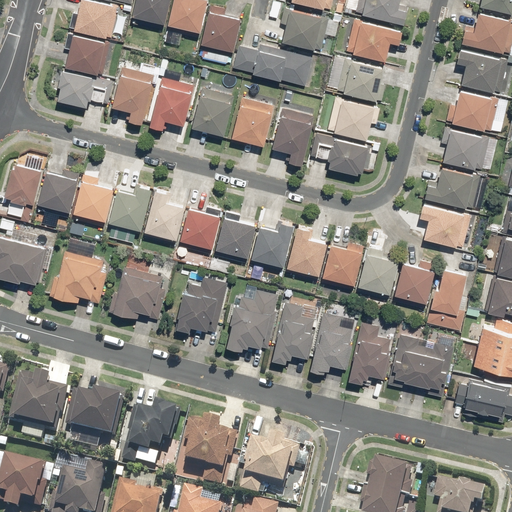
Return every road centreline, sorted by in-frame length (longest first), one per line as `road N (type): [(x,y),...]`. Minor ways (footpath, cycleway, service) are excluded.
road 1 (residential): [(0,115),(362,204),(383,196),(398,176),(439,0)]
road 2 (residential): [(0,321),(343,414)]
road 3 (residential): [(343,414),(511,452)]
